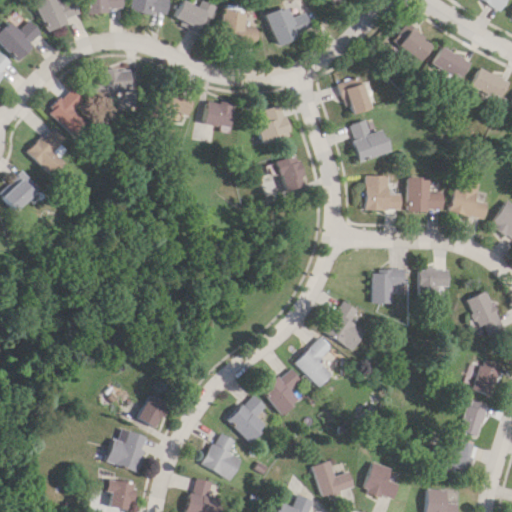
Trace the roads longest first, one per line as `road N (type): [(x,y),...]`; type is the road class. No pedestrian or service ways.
road 1 (residential): [(296,76),(327,155),(335,235),(319,284),(293,323),(223,384),(186,432),(156,511)]
road 2 (residential): [(0,136),(49,71),(84,49),(125,45),(245,77),(296,76),(333,54),(388,0)]
road 3 (residential): [(335,235),(459,241),(499,258),(511,273),(503,451),(488,511)]
